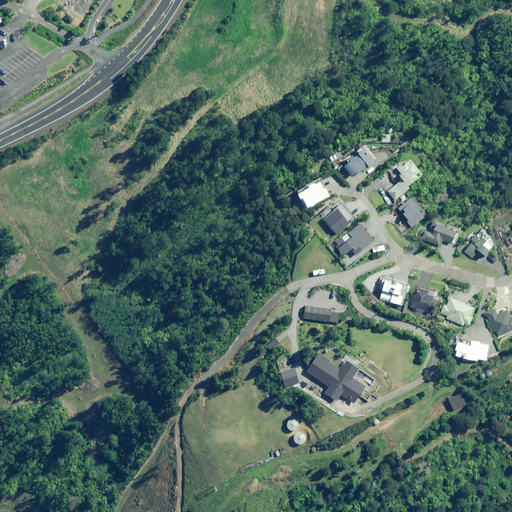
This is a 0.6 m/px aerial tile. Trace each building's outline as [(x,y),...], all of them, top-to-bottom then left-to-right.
[(358,175),(375,161),(364,148),(349,160),(349,161),(343,166),(351,177),(356,173),(358,175)] [(331,163),(341,155),(338,151),(328,158),(331,163)] [(407,187),(422,175),(409,160),(401,166),(400,165),(396,169),(400,174),(398,176),(402,180),(387,192),(394,200),(409,188),(407,187)] [(323,189),(320,182),(315,185),(314,182),(307,186),(308,188),(297,194),(300,200),(302,199),(307,208),(329,197),(325,188),(323,189)] [(406,223),(411,228),(424,218),(421,213),(422,212),(411,197),(398,208),(401,212),(402,210),(404,212),(402,214),(408,221),(406,223)] [(334,242),(337,245),(335,246),(343,256),(351,250),(356,255),(373,242),(359,223),(334,242)] [(450,243),(455,232),(436,225),(432,234),(424,231),(421,239),(440,247),(442,240),(450,243)] [(511,247),(511,225),(499,231),(506,250),(511,247)] [(494,245),(491,242),(493,239),(482,229),(476,236),(471,232),(468,236),(474,240),(464,252),(472,258),(478,251),(484,257),(494,245)] [(373,253),(385,250),(383,245),(372,248),(373,253)] [(402,306),(408,283),(381,275),(378,284),(383,285),(381,291),(392,294),(390,303),(402,306)] [(432,297),(433,292),(419,289),(418,295),(413,294),(410,309),(433,314),(436,298),(432,297)] [(469,326),(476,309),(450,298),(446,306),(444,305),(440,313),(447,316),(446,319),(463,326),(464,323),(469,326)] [(330,313),(331,309),(304,306),(303,319),(337,323),(338,314),(330,313)] [(511,318),(508,310),(497,315),(494,309),(485,313),(493,332),(497,334),(498,337),(511,330),(511,318)] [(485,361),(489,346),(471,342),(470,346),(457,343),(453,356),(476,362),(477,359),(485,361)] [(283,368),(288,364),(283,358),(278,361),(283,368)] [(353,404),(364,386),(328,362),(317,380),(329,388),(327,391),(338,399),(340,396),(353,404)] [(291,419),(288,421),(286,425),(287,428),(288,429),(291,431),(293,431),(296,429),(298,425),(298,423),(296,421),(293,419),(291,419)]
